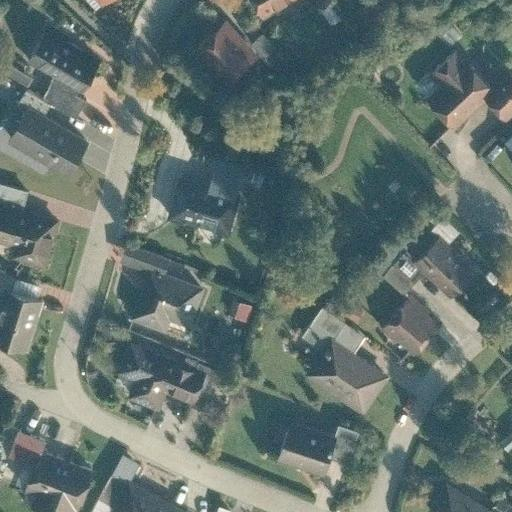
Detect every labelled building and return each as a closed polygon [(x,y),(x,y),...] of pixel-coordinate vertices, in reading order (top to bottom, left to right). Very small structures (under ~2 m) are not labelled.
[(285,0),(255,0),(264,14),(285,0)] [(257,52),(226,17),(194,45),(225,80),(257,52)] [(286,56),(263,28),(249,39),(272,67),(286,56)] [(80,89),(100,56),(63,32),(42,65),(57,74),(80,89)] [(491,84),(455,44),(428,68),(444,85),(431,97),(452,119),(491,84)] [(511,115),(511,73),(510,72),(486,97),(509,119),(511,115)] [(79,120),(91,100),(78,93),(80,89),(57,74),(43,98),(51,103),(79,120)] [(43,98),(28,89),(20,102),(28,107),(43,116),(51,103),(43,98)] [(67,174),(87,141),(43,116),(28,107),(8,140),(67,174)] [(216,185),(172,175),(162,217),(233,234),(248,169),(221,162),(216,185)] [(27,190),(0,180),(0,207),(1,208),(19,214),(27,190)] [(19,214),(1,208),(0,210),(0,240),(16,245),(12,257),(50,268),(62,226),(19,214)] [(479,271),(445,235),(417,261),(424,267),(452,297),(479,271)] [(417,261),(404,249),(391,263),(411,281),(424,267),(417,261)] [(411,281),(391,263),(384,274),(401,290),(411,281)] [(193,321),(204,286),(148,268),(132,317),(167,329),(172,314),(193,321)] [(12,277),(0,272),(0,289),(6,292),(12,277)] [(44,301),(6,292),(0,312),(0,338),(32,347),(44,301)] [(409,293),(381,321),(411,352),(440,324),(409,293)] [(255,302),(233,294),(227,312),(249,320),(255,302)] [(359,352),(372,334),(325,302),(304,332),(323,345),(328,338),(331,333),(359,352)] [(362,408),(384,375),(328,338),(323,345),(306,371),(362,408)] [(194,399),(206,369),(132,340),(120,370),(136,377),(129,395),(161,407),(169,388),(194,399)] [(332,430),(289,416),(276,459),(323,474),(330,452),(345,457),(355,426),(335,420),(332,430)] [(83,498),(97,466),(40,441),(21,485),(40,493),(36,502),(58,511),(66,511),(74,494),(83,498)] [(190,511),(194,507),(132,473),(113,507),(121,511),(190,511)] [(500,511),(448,480),(430,509),(434,511),(500,511)]
